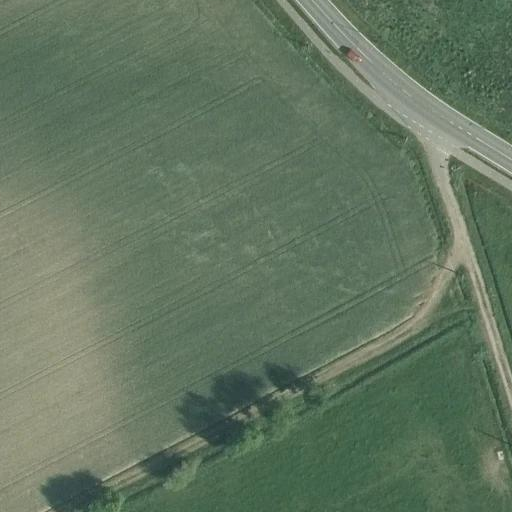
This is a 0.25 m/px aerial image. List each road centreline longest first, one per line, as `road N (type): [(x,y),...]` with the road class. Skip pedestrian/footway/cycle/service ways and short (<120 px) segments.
road 1 (track): [(436,116),(436,161),(511,399)]
road 2 (tertiary): [(310,0),(383,80),(511,161)]
